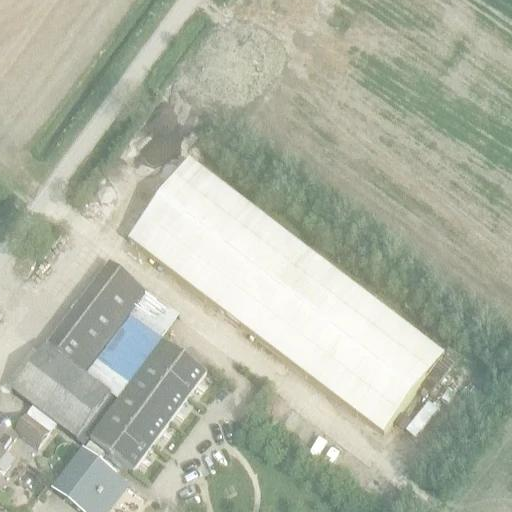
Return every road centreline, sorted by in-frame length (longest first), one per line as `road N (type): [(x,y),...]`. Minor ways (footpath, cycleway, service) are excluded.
road 1 (unknown): [(172,511),(245,410),(251,374),(244,347),(52,183)]
road 2 (tertiary): [(0,254),(187,0)]
